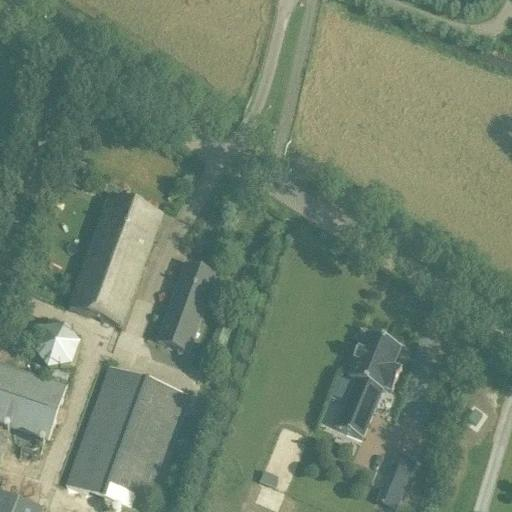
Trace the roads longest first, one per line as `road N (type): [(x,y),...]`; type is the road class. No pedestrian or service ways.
road 1 (tertiary): [(511,339),(0,17)]
road 2 (track): [(74,62),(0,284)]
